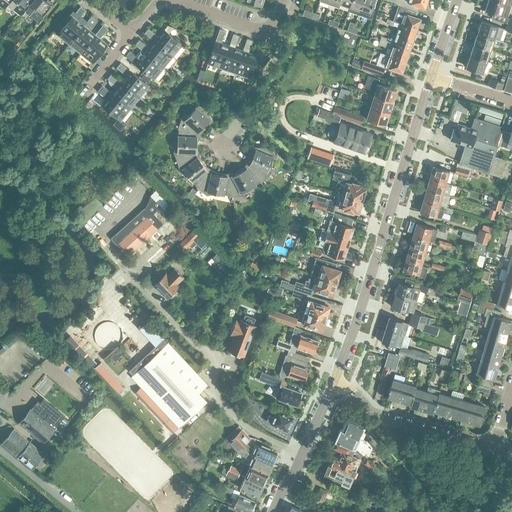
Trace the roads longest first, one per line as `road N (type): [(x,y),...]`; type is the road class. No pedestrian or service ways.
road 1 (residential): [(337,383),(431,76)]
road 2 (residential): [(337,383),(375,415),(493,450)]
road 3 (residential): [(272,511),(337,383)]
road 4 (residential): [(218,149),(279,49),(268,28)]
